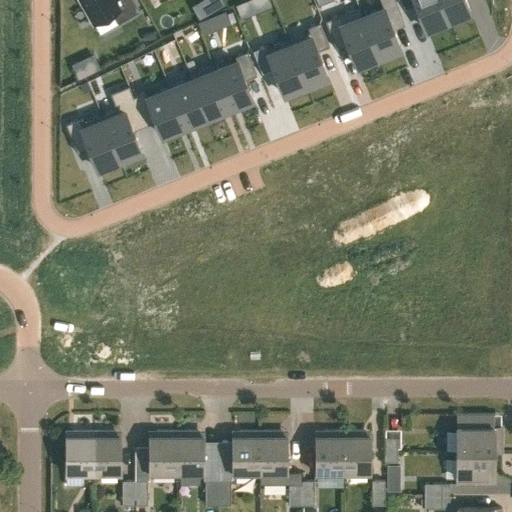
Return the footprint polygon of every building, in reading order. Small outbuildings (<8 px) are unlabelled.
[(80,0),(93,23),(112,13),(118,23),(139,11),(133,0),(80,0)] [(224,3),(221,0),(205,0),(212,10),(224,3)] [(253,12),(248,0),(246,0),(235,5),(240,18),(253,12)] [(439,0),(401,0),(404,7),(416,3),(426,29),(448,20),(439,0)] [(439,0),(448,20),(470,11),(465,0),(439,0)] [(359,7),(325,20),(334,44),(346,39),(356,65),(378,56),(359,7)] [(359,7),(378,56),(400,47),(384,7),(363,15),(359,7)] [(210,32),(204,19),(197,22),(202,34),(210,32)] [(309,32),(288,40),(306,85),(328,76),(317,50),(329,46),(319,22),(307,27),(309,32)] [(288,40),(266,49),(284,94),(306,85),(288,40)] [(213,65),(212,65),(229,108),(252,98),(245,79),(256,75),(247,51),(235,56),(237,60),(215,69),(213,65)] [(79,60),(72,64),(79,78),(86,75),(79,60)] [(212,65),(190,74),(207,117),(229,108),(212,65)] [(191,79),(169,87),(185,125),(207,117),(190,74),(189,74),(191,79)] [(117,108),(101,114),(119,159),(141,150),(131,125),(142,120),(133,96),(129,85),(110,92),(117,108)] [(145,91),(133,96),(142,120),(154,115),(161,134),(185,125),(169,87),(147,96),(145,91)] [(79,117),(66,123),(75,147),(87,142),(97,168),(119,159),(101,114),(81,122),(79,117)] [(456,413),(456,451),(494,451),(494,444),(501,444),(501,426),(493,426),(493,413),(456,413)] [(66,435),(66,473),(93,473),(93,430),(73,430),(73,435),(66,435)] [(93,430),(93,473),(120,473),(120,435),(112,435),(112,430),(93,430)] [(149,435),(149,473),(176,473),(176,430),(157,430),(157,435),(149,435)] [(176,430),(176,473),(203,473),(203,435),(195,435),(195,430),(176,430)] [(232,473),(259,473),(259,430),(240,430),(240,435),(232,435),(232,473)] [(259,473),(287,473),(287,435),(279,435),(279,430),(259,430),(259,473)] [(315,435),(315,473),(343,473),(343,430),(323,430),(323,435),(315,435)] [(343,430),(343,473),(370,473),(370,435),(362,435),(362,430),(343,430)] [(397,462),(397,437),(384,437),(384,462),(397,462)] [(456,451),(456,483),(494,483),(494,451),(456,451)] [(135,505),(134,480),(122,480),(122,505),(135,505)] [(147,480),(134,480),(135,505),(147,505),(147,480)] [(218,505),(218,480),(205,480),(205,505),(218,505)] [(230,480),(218,480),(218,505),(230,505),(230,480)] [(301,505),(301,480),(288,480),(288,505),(301,505)] [(313,480),(301,480),(301,505),(313,505),(313,480)] [(372,505),(384,505),(384,480),(371,480),(372,505)] [(424,483),(424,495),(449,495),(449,483),(424,483)] [(449,495),(424,495),(424,508),(449,508),(449,495)]
